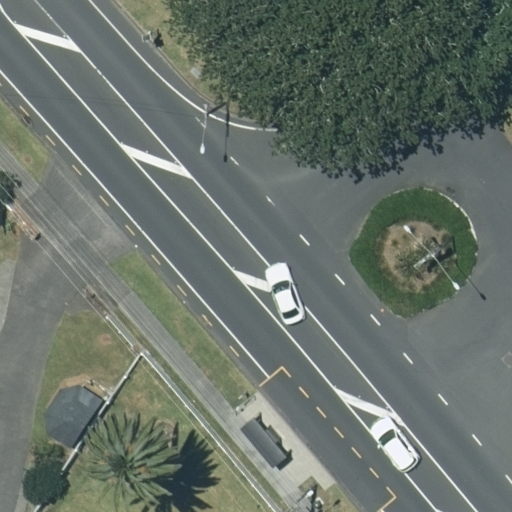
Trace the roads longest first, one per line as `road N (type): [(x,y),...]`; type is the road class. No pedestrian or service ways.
road 1 (tertiary): [(452,511),(14,0)]
road 2 (unknown): [(511,178),(470,130),(442,69)]
